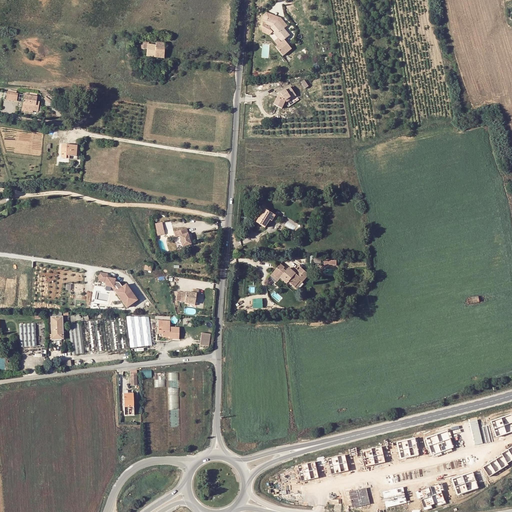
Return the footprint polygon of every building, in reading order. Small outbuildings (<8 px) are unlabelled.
[(270,17),(268,24),(275,26),(273,28),(285,41),(293,33),(281,20),(270,17)] [(145,59),(161,61),(163,46),(147,43),(146,48),(141,47),(140,52),(146,53),(145,59)] [(279,94),(275,102),(281,106),(287,98),(297,92),(291,85),(281,91),(283,93),(281,95),(279,94)] [(5,99),(16,101),(18,93),(7,91),(5,99)] [(24,93),(20,109),(38,113),(40,102),(36,101),(37,96),(24,93)] [(78,149),(62,148),(62,161),(68,162),(68,160),(78,160),(78,149)] [(256,219),(265,225),(270,218),(272,219),(276,212),(270,207),(269,209),(261,204),(256,212),(260,214),(256,219)] [(180,249),(188,247),(184,231),(172,235),(173,238),(176,237),(180,249)] [(280,276),(281,275),(286,268),(284,266),(285,264),(281,261),(273,270),(280,276)] [(300,270),(298,271),(297,270),(290,279),(296,284),(301,277),(303,279),(310,270),(302,264),(298,268),(300,270)] [(285,277),(289,280),(290,279),(297,270),(292,266),(291,266),(290,268),(288,266),(286,268),(281,275),(285,277)] [(278,278),(280,276),(273,270),(271,272),(278,278)] [(99,272),(98,281),(105,282),(105,286),(112,287),(126,308),(138,300),(127,283),(122,286),(119,282),(115,281),(115,278),(108,277),(108,273),(99,272)] [(260,297),(263,291),(259,289),(255,297),(259,299),(263,301),(265,299),(260,297)] [(185,305),(192,306),(192,302),(192,299),(195,299),(196,292),(190,291),(189,295),(183,294),(182,303),(182,305),(185,305)] [(64,341),(63,318),(51,319),(52,341),(64,341)] [(128,318),(131,349),(152,347),(149,319),(128,318)] [(129,349),(126,319),(106,320),(108,350),(129,349)] [(179,334),(178,328),(170,328),(170,321),(158,320),(158,330),(162,331),(162,334),(162,337),(170,337),(169,339),(179,339),(179,334)] [(106,351),(104,321),(82,323),(86,354),(106,351)] [(36,323),(19,324),(21,346),(37,345),(36,323)] [(83,353),(80,323),(71,324),(74,354),(83,353)] [(208,350),(209,342),(201,341),(200,349),(208,350)] [(134,394),(128,394),(124,394),(124,407),(129,407),(134,407),(134,394)]
